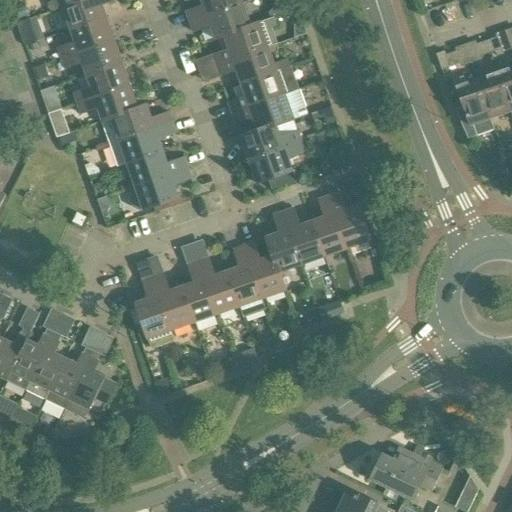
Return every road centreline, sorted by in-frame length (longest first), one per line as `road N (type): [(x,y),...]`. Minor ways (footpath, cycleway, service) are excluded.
road 1 (residential): [(0,278),(67,308),(94,266),(240,215),(197,94),(179,79),(150,0)]
road 2 (tertiary): [(475,252),(372,0)]
road 3 (tertiary): [(319,424),(196,493)]
